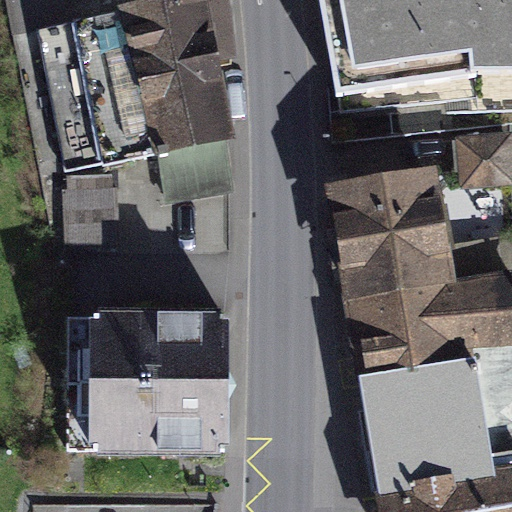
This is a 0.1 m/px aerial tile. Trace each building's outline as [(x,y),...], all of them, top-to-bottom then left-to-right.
[(225,146),(234,144),(218,67),(238,63),(227,0),(174,0),(37,31),(66,175),(157,158),(166,206),(234,195),(225,146)] [(472,112),(511,111),(511,0),(319,0),(319,5),(340,114),(471,101),(472,112)] [(511,134),(455,139),(460,192),(511,187),(511,134)] [(437,170),(326,189),(358,382),(476,361),(475,352),(511,347),(511,237),(451,247),(437,170)] [(117,189),(62,191),(64,252),(118,250),(117,189)] [(227,316),(70,319),(71,458),(227,457),(227,316)] [(358,382),(377,511),(511,511),(511,347),(475,352),(476,361),(358,382)]
